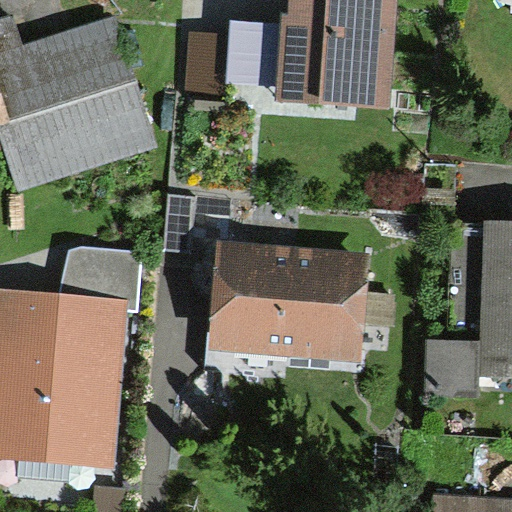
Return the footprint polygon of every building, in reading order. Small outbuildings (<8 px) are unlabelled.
[(275,100),(390,108),(397,0),(288,0),(288,17),(281,17),(280,25),(277,84),(275,100)] [(0,149),(5,148),(19,188),(152,145),(112,21),(20,51),(9,19),(0,21),(0,149)] [(277,84),(280,25),(230,23),(229,35),(227,82),(277,84)] [(227,82),(229,35),(190,33),(187,91),(226,93),(227,82)] [(479,376),(511,376),(511,225),(486,225),(484,344),(433,343),(432,391),(479,392),(479,376)] [(218,242),(211,349),(360,360),(368,252),(218,242)] [(130,303),(129,310),(138,311),(143,252),(83,247),(69,252),(61,298),(130,303)] [(61,298),(0,293),(0,457),(118,466),(129,310),(130,303),(61,298)] [(511,511),(511,502),(434,497),(433,511),(511,511)]
